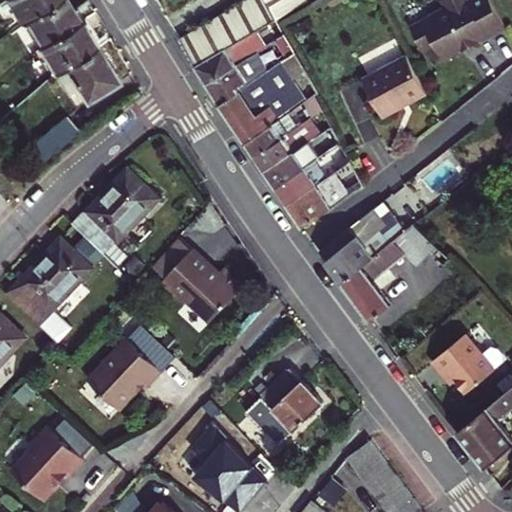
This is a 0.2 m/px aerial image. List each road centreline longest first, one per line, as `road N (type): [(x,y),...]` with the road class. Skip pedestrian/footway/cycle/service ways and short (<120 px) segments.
road 1 (residential): [(388,388),(179,94)]
road 2 (residential): [(179,94),(63,184),(0,250)]
road 3 (residential): [(388,388),(285,511)]
road 4 (residential): [(481,511),(388,388)]
